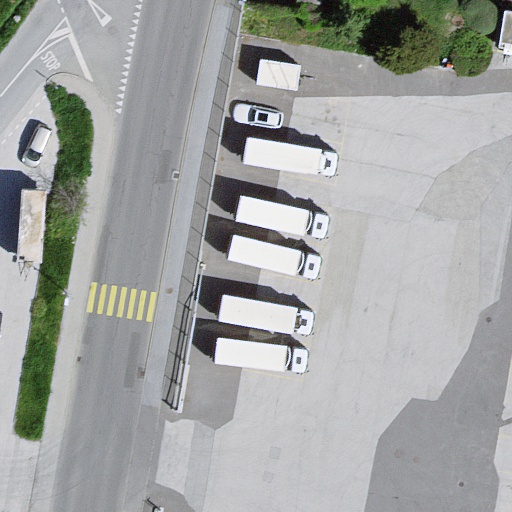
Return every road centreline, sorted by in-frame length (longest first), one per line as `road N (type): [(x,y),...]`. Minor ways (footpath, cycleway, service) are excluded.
road 1 (residential): [(181,0),(84,511)]
road 2 (residential): [(70,0),(0,98)]
